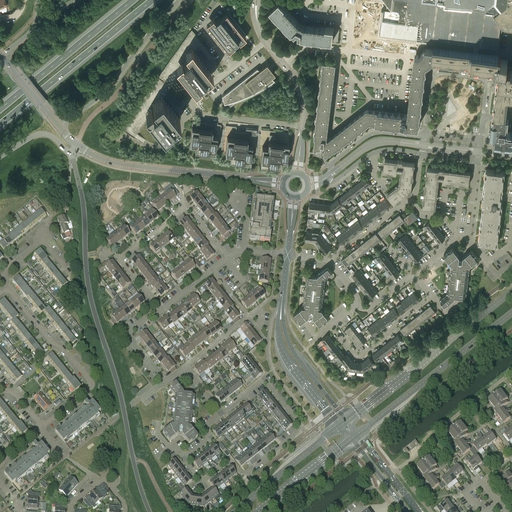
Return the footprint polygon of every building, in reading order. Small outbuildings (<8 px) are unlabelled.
[(288,29),(292,32),(293,31),(295,33),(296,32),(298,33),(299,33),(298,34),(301,35),(301,37),(306,38),(306,36),(312,37),(312,38),(321,39),(321,38),(328,39),(328,40),(332,41),(333,40),(334,29),(334,28),(326,27),(325,29),(302,26),(299,25),(283,8),(285,6),(279,0),(270,9),(273,13),(274,12),(279,16),(277,17),(284,24),(285,23),(289,28),(288,29)] [(511,0),(383,0),(380,33),(414,37),(427,39),(447,41),(474,45),(474,43),(476,43),(476,45),(481,45),(481,46),(489,46),(498,47),(499,34),(500,30),(500,28),(511,29),(511,0)] [(233,43),(237,40),(240,43),(246,38),(226,13),(221,18),(219,16),(215,20),(213,17),(206,22),(228,50),(234,45),(233,43)] [(196,35),(192,30),(157,77),(171,87),(178,78),(195,91),(202,85),(200,84),(200,83),(205,78),(207,80),(213,75),(196,54),(203,44),(196,35)] [(315,137),(314,148),(317,149),(318,147),(321,148),(323,149),(325,152),(324,152),(324,153),(325,154),(326,155),(335,148),(335,149),(339,146),(342,144),(349,139),(352,136),(353,135),(358,132),(359,131),(362,128),(366,125),(368,123),(370,122),(373,122),(375,122),(375,123),(376,123),(378,123),(380,123),(384,124),(388,124),(392,125),(397,125),(401,126),(401,127),(401,126),(406,126),(407,127),(407,126),(407,125),(408,125),(419,126),(420,116),(420,113),(421,113),(420,113),(421,110),(421,104),(422,101),(422,100),(423,88),(424,88),(425,76),(425,75),(426,63),(427,63),(431,60),(431,59),(432,59),(454,62),(458,62),(471,64),(477,65),(495,67),(496,67),(497,67),(497,68),(498,68),(499,69),(498,70),(498,72),(498,73),(496,91),(496,94),(495,99),(494,99),(493,104),(494,104),(493,112),(492,112),(492,114),(492,115),(491,121),(490,133),(494,134),(496,136),(495,142),(501,143),(501,142),(505,143),(505,144),(511,144),(511,132),(507,132),(508,123),(507,122),(507,117),(507,116),(506,116),(508,97),(509,97),(511,97),(511,70),(511,69),(510,68),(507,67),(508,60),(501,60),(501,56),(500,54),(478,52),(478,53),(473,53),(473,51),(433,46),(433,48),(426,47),(425,47),(424,50),(419,54),(415,53),(407,114),(366,109),(328,139),(328,138),(327,138),(336,63),(335,63),(334,63),(329,62),(327,62),(323,61),(323,62),(323,66),(322,70),(321,78),(321,83),(320,91),(319,95),(318,103),(318,108),(318,109),(317,115),(317,116),(316,120),(315,129),(315,133),(314,137),(315,137)] [(251,94),(254,92),(257,90),(259,90),(262,88),(265,86),(268,84),(270,83),(273,81),(274,80),(271,77),(275,74),(266,64),(259,70),(257,68),(222,96),(224,103),(227,102),(230,106),(241,98),(244,97),(247,95),(251,94)] [(134,138),(149,117),(151,121),(151,122),(151,123),(151,124),(151,125),(151,126),(151,127),(151,128),(152,130),(153,132),(154,133),(155,134),(156,136),(158,137),(159,137),(161,138),(163,138),(165,138),(167,138),(168,138),(170,137),(172,136),(173,135),(174,134),(175,132),(176,131),(177,129),(178,128),(178,126),(178,124),(178,122),(178,121),(180,119),(163,98),(165,95),(167,92),(171,87),(157,77),(138,105),(121,128),(134,138)] [(221,125),(214,124),(192,121),(189,149),(230,154),(230,159),(250,162),(251,156),(261,158),(260,163),(281,165),(281,160),(287,161),(289,144),(290,133),(261,130),(261,134),(256,133),(257,129),(246,128),(245,133),(236,132),(236,127),(226,125),(225,130),(220,129),(221,125)] [(400,185),(387,196),(394,205),(398,202),(397,201),(400,198),(401,199),(409,193),(408,192),(410,189),(411,189),(414,163),(403,162),(402,162),(384,160),(383,172),(388,172),(388,171),(392,171),(392,173),(397,173),(397,168),(402,169),(400,185)] [(438,176),(439,177),(443,177),(442,182),(447,182),(447,181),(451,182),(451,183),(460,184),(460,183),(464,183),(464,184),(469,185),(470,173),(439,169),(438,169),(427,168),(425,188),(426,188),(426,190),(424,190),(423,199),(425,199),(424,203),(423,203),(422,208),(434,209),(438,176)] [(500,198),(500,196),(501,186),(503,186),(505,171),(486,169),(482,202),(484,202),(484,207),(483,207),(481,217),(483,217),(482,226),(480,226),(479,236),(480,237),(480,242),(496,243),(497,239),(498,239),(499,229),(498,228),(499,219),(500,219),(502,209),(500,209),(501,204),(497,203),(498,198),(500,198)] [(361,178),(359,179),(366,188),(371,185),(365,177),(362,180),(361,178)] [(359,182),(357,184),(362,191),(366,188),(359,179),(358,180),(359,182)] [(357,184),(352,188),(358,195),(362,191),(357,184)] [(171,185),(163,191),(166,194),(171,201),(176,198),(175,197),(178,195),(179,194),(171,185)] [(352,188),(348,191),(354,198),(358,195),(352,188)] [(193,202),(201,197),(197,192),(195,193),(194,191),(189,195),(191,197),(190,198),(193,202)] [(348,191),(344,194),(349,201),(354,198),(348,191)] [(167,205),(171,201),(166,194),(161,198),(167,205)] [(345,205),(349,201),(344,194),(339,198),(345,205)] [(193,202),(197,207),(204,201),(201,197),(193,202)] [(161,198),(157,201),(162,208),(167,205),(161,198)] [(266,199),(264,198),(264,199),(255,198),(252,224),(254,224),(253,229),(252,228),(251,231),(250,231),(249,238),(255,239),(254,240),(265,242),(265,240),(270,241),(271,234),(270,234),(270,231),(269,231),(269,226),(271,226),(272,216),(270,216),(272,206),(273,206),(274,200),(266,199)] [(385,198),(381,202),(386,209),(391,205),(385,198)] [(334,202),(339,209),(344,206),(338,199),(334,202)] [(158,212),(162,208),(157,201),(152,205),(158,212)] [(200,211),(208,206),(204,201),(197,207),(200,211)] [(333,214),(339,209),(334,202),(330,205),(333,214)] [(381,202),(376,205),(382,212),(386,209),(381,202)] [(330,205),(326,204),(325,213),(333,214),(330,205)] [(376,205),(372,208),(378,215),(382,212),(376,205)] [(200,211),(204,216),(211,210),(208,206),(200,211)] [(373,219),(378,215),(372,208),(368,212),(373,219)] [(36,212),(42,219),(46,216),(40,209),(36,212)] [(151,209),(147,212),(148,214),(154,221),(158,218),(153,211),(151,209)] [(215,215),(211,210),(204,216),(208,221),(209,220),(208,220),(215,215)] [(408,211),(407,212),(414,221),(418,217),(413,210),(410,213),(408,211)] [(32,216),(37,223),(42,219),(36,212),(32,216)] [(368,212),(364,215),(371,224),(372,223),(371,221),(373,219),(368,212)] [(409,224),(414,221),(407,212),(405,213),(407,215),(404,217),(409,224)] [(149,225),(154,221),(148,214),(144,218),(149,225)] [(209,220),(212,224),(219,219),(216,214),(215,215),(208,220),(209,220)] [(399,214),(395,218),(401,225),(405,221),(399,214)] [(369,225),(371,224),(364,215),(359,219),(365,226),(368,223),(369,225)] [(27,219),(33,226),(37,223),(32,216),(27,219)] [(64,234),(69,232),(66,224),(68,224),(65,216),(57,219),(63,234),(64,234)] [(145,228),(149,225),(144,218),(139,221),(145,228)] [(179,224),(183,229),(190,223),(187,218),(179,224)] [(390,218),(389,219),(396,228),(401,225),(395,218),(392,220),(390,218)] [(23,223),(29,229),(33,226),(27,219),(23,223)] [(219,219),(212,224),(215,229),(223,223),(219,219)] [(358,219),(354,223),(361,232),(362,231),(361,229),(364,227),(358,219)] [(392,231),(396,228),(389,219),(388,220),(389,222),(386,224),(392,231)] [(424,226),(428,231),(435,225),(432,222),(435,221),(433,219),(424,226)] [(140,232),(145,228),(139,221),(135,225),(140,232)] [(19,226),(25,233),(29,229),(23,223),(19,226)] [(190,223),(183,229),(187,233),(194,227),(190,223)] [(215,229),(219,233),(226,228),(223,223),(215,229)] [(359,233),(361,232),(354,223),(349,226),(355,233),(358,231),(359,233)] [(388,235),(392,231),(386,224),(382,228),(388,235)] [(136,236),(140,232),(135,225),(130,228),(136,236)] [(428,231),(431,235),(440,228),(439,226),(437,228),(435,225),(428,231)] [(25,233),(19,226),(15,229),(21,236),(25,233)] [(124,226),(120,230),(125,237),(130,234),(124,226)] [(351,237),(355,233),(349,226),(345,230),(351,237)] [(187,233),(190,238),(197,232),(194,227),(187,233)] [(230,232),(226,228),(219,233),(223,238),(223,237),(225,240),(230,236),(228,234),(230,232)] [(383,238),(388,235),(382,228),(378,231),(383,238)] [(431,235),(434,239),(441,234),(439,231),(441,229),(440,228),(431,235)] [(21,236),(15,229),(11,233),(16,240),(21,236)] [(112,230),(108,233),(111,237),(116,244),(121,241),(115,233),(112,230)] [(120,230),(115,233),(121,241),(125,237),(120,230)] [(346,240),(351,237),(345,230),(341,233),(346,240)] [(311,240),(315,241),(320,232),(312,231),(311,240)] [(197,232),(190,238),(194,242),(201,236),(197,232)] [(320,232),(315,241),(318,244),(325,239),(320,232)] [(16,240),(11,233),(7,236),(12,243),(16,240)] [(168,233),(163,236),(169,244),(174,240),(168,233)] [(342,244),(346,240),(341,233),(336,236),(342,244)] [(375,233),(371,236),(377,243),(381,240),(375,233)] [(400,241),(402,244),(409,238),(406,234),(396,241),(398,243),(400,241)] [(444,236),(441,234),(434,239),(438,244),(447,236),(446,235),(444,236)] [(12,243),(7,236),(2,240),(8,247),(12,243)] [(164,247),(169,244),(163,236),(159,240),(164,247)] [(194,242),(197,247),(204,241),(201,236),(194,242)] [(372,247),(377,243),(371,236),(367,240),(372,247)] [(112,248),(116,244),(111,237),(106,241),(107,242),(105,244),(109,249),(111,247),(112,248)] [(402,244),(405,248),(412,243),(409,238),(402,244)] [(328,243),(325,239),(318,244),(321,248),(328,243)] [(8,247),(2,240),(0,241),(0,245),(4,250),(8,247)] [(160,251),(164,247),(159,240),(154,243),(160,251)] [(362,240),(361,241),(368,250),(372,247),(367,240),(364,242),(362,240)] [(204,241),(197,247),(201,251),(207,246),(208,246),(204,241)] [(364,253),(368,250),(361,241),(360,242),(361,244),(358,246),(364,253)] [(155,254),(160,251),(154,243),(150,247),(155,254)] [(328,243),(321,248),(325,253),(332,247),(328,243)] [(405,248),(409,252),(416,247),(412,243),(405,248)] [(200,252),(203,256),(211,251),(207,246),(201,251),(200,252)] [(354,247),(352,248),(360,257),(364,253),(358,246),(355,249),(354,247)] [(409,257),(410,258),(419,251),(416,247),(409,252),(411,255),(409,257)] [(444,254),(448,260),(450,263),(450,271),(449,273),(447,293),(442,298),(440,299),(444,305),(454,298),(455,296),(466,298),(470,265),(479,259),(472,250),(463,257),(462,264),(458,264),(459,256),(452,247),(444,254)] [(355,260),(360,257),(352,248),(351,249),(353,251),(350,253),(355,260)] [(33,255),(37,259),(44,254),(40,249),(33,255)] [(379,262),(386,257),(384,254),(386,252),(385,250),(376,258),(379,262)] [(211,251),(203,256),(207,261),(214,255),(211,251)] [(419,251),(410,258),(411,260),(413,258),(415,261),(423,256),(419,251)] [(350,253),(345,256),(351,264),(355,260),(350,253)] [(47,258),(44,254),(37,259),(40,264),(47,258)] [(131,262),(135,266),(142,261),(139,256),(131,262)] [(347,267),(351,264),(345,256),(341,260),(347,267)] [(389,261),(386,257),(379,262),(382,266),(389,261)] [(44,268),(51,262),(47,258),(40,264),(44,268)] [(105,267),(108,272),(116,266),(112,261),(111,262),(109,259),(104,263),(106,266),(105,267)] [(189,260),(185,264),(190,271),(195,267),(189,260)] [(142,261),(135,266),(139,271),(146,265),(142,261)] [(389,261),(382,266),(386,271),(393,265),(389,261)] [(54,266),(51,262),(44,268),(47,272),(54,266)] [(185,264),(180,267),(186,274),(190,271),(185,264)] [(139,271),(142,275),(149,270),(146,265),(139,271)] [(395,268),(393,265),(386,271),(389,275),(398,268),(397,266),(395,268)] [(51,276),(57,270),(54,266),(47,272),(51,276)] [(116,266),(108,272),(112,276),(119,270),(116,266)] [(180,267),(176,271),(181,278),(186,274),(180,267)] [(322,309),(322,307),(325,279),(333,273),(328,267),(318,274),(318,276),(306,274),(303,307),(294,313),(301,322),(309,316),(310,308),(314,309),(313,316),(320,325),(329,318),(322,309)] [(398,268),(389,275),(392,279),(400,274),(397,271),(399,269),(398,268)] [(61,275),(57,270),(51,276),(54,280),(61,275)] [(123,275),(119,270),(112,276),(115,281),(123,275)] [(149,270),(142,275),(146,280),(153,274),(149,270)] [(360,270),(353,275),(357,280),(364,274),(360,270)] [(177,281),(181,278),(176,271),(171,274),(177,281)] [(146,280),(149,284),(156,279),(153,274),(146,280)] [(357,280),(360,284),(367,278),(364,274),(357,280)] [(16,285),(23,280),(19,275),(12,281),(16,285)] [(64,279),(61,275),(54,280),(57,284),(64,279)] [(123,275),(115,281),(119,285),(126,279),(123,275)] [(360,284),(363,288),(370,283),(367,278),(360,284)] [(68,283),(64,279),(57,284),(61,289),(68,283)] [(130,284),(126,279),(119,285),(122,290),(130,284)] [(156,279),(149,284),(153,289),(154,288),(160,283),(156,279)] [(23,280),(16,285),(19,290),(26,284),(23,280)] [(208,290),(215,284),(212,280),(205,285),(208,290)] [(161,282),(160,283),(154,288),(157,293),(164,287),(161,282)] [(363,288),(367,292),(374,287),(370,283),(363,288)] [(26,284),(19,290),(23,294),(30,288),(26,284)] [(219,289),(215,284),(208,290),(212,295),(219,289)] [(168,292),(164,287),(157,293),(161,297),(168,292)] [(374,287),(367,292),(370,297),(377,291),(374,287)] [(30,288),(23,294),(26,298),(33,292),(30,288)] [(259,288),(255,292),(260,299),(265,295),(260,289),(259,288)] [(212,295),(215,299),(222,293),(219,289),(212,295)] [(33,292),(26,298),(30,302),(37,296),(33,292)] [(256,303),(260,299),(255,292),(250,295),(256,303)] [(413,292),(409,296),(414,303),(419,299),(413,292)] [(137,293),(132,297),(134,299),(139,306),(144,303),(137,293)] [(219,304),(226,298),(222,293),(215,299),(219,304)] [(189,299),(195,306),(200,302),(194,295),(189,299)] [(246,299),(251,306),(256,303),(250,295),(246,299)] [(37,296),(30,302),(33,306),(40,301),(37,296)] [(410,306),(414,303),(409,296),(405,299),(410,306)] [(219,304),(222,308),(230,302),(226,298),(219,304)] [(134,299),(129,303),(135,310),(139,306),(134,299)] [(191,309),(195,306),(189,299),(185,303),(186,304),(186,303),(191,310),(191,309)] [(247,310),(251,306),(246,299),(241,303),(247,310)] [(406,309),(410,306),(405,299),(400,302),(406,309)] [(40,301),(33,306),(37,310),(44,305),(40,301)] [(232,308),(233,307),(230,302),(222,308),(226,312),(226,313),(232,308)] [(402,313),(406,309),(400,302),(396,306),(402,313)] [(135,310),(129,303),(125,306),(131,313),(135,310)] [(186,303),(186,304),(181,307),(187,314),(192,310),(191,309),(191,310),(186,303)] [(429,306),(426,309),(431,316),(436,312),(429,303),(427,304),(429,306)] [(11,308),(8,304),(1,309),(4,313),(11,308)] [(47,309),(44,305),(37,310),(40,315),(43,313),(43,312),(47,309)] [(120,310),(126,317),(131,313),(125,306),(120,310)] [(43,312),(43,313),(46,317),(53,311),(50,307),(47,309),(43,312)] [(187,314),(181,307),(177,310),(183,318),(187,314)] [(394,307),(390,311),(391,312),(395,318),(400,314),(394,307)] [(4,313),(8,318),(15,312),(11,308),(4,313)] [(228,318),(236,312),(232,308),(226,313),(226,312),(225,313),(228,318)] [(431,316),(426,309),(423,311),(421,309),(420,310),(422,312),(427,319),(431,316)] [(116,313),(122,320),(126,317),(120,310),(116,313)] [(177,310),(172,314),(178,321),(183,318),(177,310)] [(427,319),(422,312),(420,310),(419,311),(420,313),(417,315),(423,322),(427,319)] [(53,311),(46,317),(50,321),(57,315),(56,314),(53,311)] [(395,318),(391,312),(390,311),(385,314),(391,321),(395,318)] [(18,316),(15,312),(8,318),(11,322),(16,318),(18,316)] [(235,324),(239,321),(238,318),(239,317),(236,312),(228,318),(232,322),(233,322),(234,324),(235,324)] [(117,324),(122,320),(116,313),(111,317),(112,318),(110,320),(114,325),(116,323),(117,324)] [(173,325),(178,321),(172,314),(168,317),(168,318),(173,324),(173,325)] [(385,314),(381,318),(387,325),(391,321),(385,314)] [(60,319),(57,315),(50,321),(53,325),(60,319)] [(423,322),(417,315),(414,318),(413,316),(411,317),(419,326),(423,322)] [(167,316),(163,320),(168,327),(173,324),(168,318),(168,317),(167,316)] [(419,326),(411,317),(410,318),(412,320),(409,322),(414,329),(419,326)] [(9,323),(13,328),(20,322),(16,318),(11,322),(9,323)] [(382,328),(387,325),(381,318),(377,321),(382,328)] [(60,319),(53,325),(57,329),(64,323),(60,319)] [(164,331),(168,327),(163,320),(158,324),(164,331)] [(377,321),(373,324),(378,331),(382,328),(377,321)] [(23,326),(20,322),(13,328),(16,332),(23,326)] [(216,322),(211,326),(217,333),(221,330),(216,322)] [(414,329),(409,322),(406,324),(404,322),(403,323),(410,332),(414,329)] [(67,328),(64,323),(57,329),(60,333),(67,328)] [(406,336),(410,332),(403,323),(402,324),(403,326),(400,329),(406,336)] [(243,334),(250,328),(246,324),(239,329),(243,334)] [(348,334),(355,328),(352,324),(345,330),(348,334)] [(374,335),(378,331),(373,324),(368,328),(374,335)] [(16,332),(20,336),(27,330),(23,326),(16,332)] [(212,337),(217,333),(211,326),(207,329),(206,330),(211,336),(212,337)] [(355,328),(348,334),(352,338),(359,333),(361,331),(358,327),(356,329),(355,328)] [(67,328),(60,333),(64,337),(70,332),(67,328)] [(243,334),(240,336),(244,341),(246,339),(254,333),(250,328),(243,334)] [(207,340),(211,336),(206,330),(207,329),(206,329),(201,332),(207,340)] [(30,334),(27,330),(20,336),(23,340),(30,334)] [(139,337),(142,342),(150,336),(146,331),(139,337)] [(74,336),(70,332),(64,337),(67,342),(74,336)] [(201,332),(197,336),(202,343),(207,340),(201,332)] [(254,333),(246,339),(250,343),(257,337),(254,333)] [(359,333),(352,338),(355,342),(362,337),(359,333)] [(23,340),(27,344),(34,339),(30,334),(23,340)] [(399,345),(404,341),(398,334),(395,337),(393,335),(392,336),(399,345)] [(324,345),(331,339),(328,335),(321,340),(324,345)] [(74,336),(67,342),(71,346),(77,340),(74,336)] [(150,336),(142,342),(146,346),(153,341),(150,336)] [(197,336),(192,339),(198,347),(202,343),(197,336)] [(395,348),(399,345),(392,336),(391,337),(392,339),(389,341),(395,348)] [(250,343),(248,345),(251,350),(261,342),(257,337),(250,343)] [(366,341),(362,337),(355,342),(359,347),(366,341)] [(37,343),(34,339),(27,344),(30,348),(37,343)] [(194,350),(198,347),(192,339),(188,343),(188,344),(193,350),(194,350)] [(335,343),(331,339),(324,345),(328,349),(335,343)] [(157,345),(153,341),(146,346),(149,351),(157,345)] [(230,341),(225,344),(231,352),(236,348),(230,341)] [(385,341),(384,342),(391,351),(395,348),(389,341),(387,343),(385,341)] [(386,355),(391,351),(384,342),(382,343),(384,345),(381,348),(386,355)] [(30,348),(33,353),(40,347),(37,343),(30,348)] [(157,345),(149,351),(153,355),(160,350),(163,347),(160,343),(157,345)] [(335,343),(328,349),(331,353),(340,346),(339,345),(337,346),(335,343)] [(188,344),(184,347),(190,355),(194,351),(194,350),(193,350),(188,344)] [(227,355),(231,352),(225,344),(221,348),(221,349),(222,349),(226,355),(227,355)] [(182,345),(177,348),(185,358),(190,355),(184,347),(182,345)] [(341,347),(340,346),(331,353),(334,357),(341,352),(339,349),(341,347)] [(44,351),(40,347),(33,353),(37,357),(44,351)] [(377,348),(375,349),(382,358),(386,355),(381,348),(378,350),(377,348)] [(222,349),(221,349),(217,352),(223,360),(227,356),(227,355),(226,355),(222,349)] [(378,362),(382,358),(375,349),(374,350),(375,352),(372,355),(378,362)] [(164,354),(160,350),(153,355),(156,360),(164,354)] [(218,363),(223,360),(217,352),(213,356),(218,363)] [(341,352),(334,357),(338,362),(340,360),(345,356),(343,355),(341,352)] [(50,363),(57,357),(53,353),(46,358),(50,363)] [(164,354),(156,360),(160,364),(161,364),(167,359),(167,358),(164,354)] [(347,354),(345,356),(340,360),(343,364),(350,359),(347,354)] [(8,360),(5,355),(0,359),(0,363),(2,365),(8,360)] [(213,356),(208,360),(214,367),(218,363),(213,356)] [(57,357),(50,363),(53,367),(60,361),(57,357)] [(241,363),(244,367),(251,362),(248,357),(241,363)] [(365,361),(370,367),(375,364),(369,357),(365,361)] [(161,364),(164,368),(172,362),(168,358),(167,358),(167,359),(161,364)] [(350,359),(343,364),(348,371),(353,362),(350,359)] [(2,365),(5,369),(12,364),(8,360),(2,365)] [(209,370),(214,367),(208,360),(204,363),(203,363),(208,369),(209,370)] [(63,365),(60,361),(53,367),(56,371),(63,365)] [(364,372),(370,367),(365,361),(361,363),(364,372)] [(170,372),(171,374),(176,370),(175,368),(175,367),(172,362),(164,368),(168,373),(170,372)] [(203,362),(198,366),(206,376),(210,372),(209,370),(208,369),(203,363),(204,363),(203,362)] [(251,362),(244,367),(247,372),(255,366),(251,362)] [(357,363),(353,362),(348,371),(356,372),(357,363)] [(5,369),(8,374),(15,368),(12,364),(5,369)] [(63,365),(56,371),(60,375),(67,369),(63,365)] [(198,366),(194,369),(201,379),(206,376),(198,366)] [(247,372),(251,376),(258,370),(255,366),(247,372)] [(8,374),(12,378),(19,372),(15,368),(8,374)] [(70,374),(67,369),(60,375),(63,379),(70,374)] [(258,370),(251,376),(254,380),(262,375),(258,370)] [(19,372),(12,378),(15,382),(22,376),(19,372)] [(74,378),(70,374),(63,379),(67,384),(74,378)] [(74,378),(67,384),(70,388),(77,382),(74,378)] [(236,379),(232,383),(238,390),(242,387),(236,379)] [(81,386),(77,382),(70,388),(74,392),(81,386)] [(233,393),(238,390),(232,383),(228,386),(233,393)] [(169,429),(162,433),(169,442),(178,435),(179,428),(183,428),(182,436),(185,440),(189,444),(197,437),(193,432),(191,429),(191,423),(192,418),(193,407),(194,404),(194,396),(183,395),(183,394),(175,384),(169,389),(175,396),(171,426),(169,429)] [(228,386),(223,389),(229,397),(233,393),(228,386)] [(225,400),(229,397),(223,389),(219,393),(225,400)] [(258,397),(261,401),(269,396),(265,391),(258,397)] [(496,413),(503,408),(510,402),(501,391),(487,401),(496,413)] [(40,393),(34,399),(44,411),(51,406),(40,393)] [(225,400),(219,393),(215,396),(221,404),(225,400)] [(269,396),(261,401),(265,406),(272,400),(269,396)] [(101,411),(92,401),(91,402),(88,398),(84,402),(85,404),(87,406),(60,428),(55,432),(63,442),(68,438),(69,439),(74,435),(78,431),(83,428),(88,424),(92,420),(97,416),(96,415),(101,411)] [(275,404),(272,400),(265,406),(268,410),(275,404)] [(275,404),(268,410),(271,414),(279,408),(275,404)] [(10,410),(6,405),(0,410),(0,411),(3,415),(10,410)] [(242,408),(248,415),(253,412),(256,411),(251,405),(249,407),(247,405),(242,408)] [(242,408),(238,411),(244,419),(248,415),(242,408)] [(282,413),(279,408),(271,414),(275,418),(282,413)] [(496,413),(500,418),(507,412),(507,411),(506,412),(503,408),(496,413)] [(6,419),(13,414),(10,410),(3,415),(6,419)] [(238,411),(234,415),(240,422),(244,419),(238,411)] [(504,423),(510,419),(511,418),(507,414),(508,413),(507,412),(500,418),(504,423)] [(282,413),(275,418),(278,423),(285,417),(282,413)] [(17,418),(13,414),(6,419),(10,424),(17,418)] [(240,422),(234,415),(230,418),(235,425),(240,422)] [(289,421),(285,417),(278,423),(281,427),(289,421)] [(17,418),(10,424),(13,428),(20,422),(17,418)] [(230,418),(225,421),(231,429),(235,425),(230,418)] [(231,429),(225,421),(221,425),(227,432),(231,429)] [(289,421),(281,427),(285,431),(292,426),(289,421)] [(24,426),(20,422),(13,428),(17,432),(24,426)] [(456,445),(462,439),(469,434),(460,422),(447,432),(454,441),(453,442),(456,445)] [(221,425),(217,428),(223,435),(227,432),(221,425)] [(24,426),(17,432),(20,436),(27,431),(24,426)] [(218,439),(223,435),(217,428),(212,432),(218,439)] [(265,436),(271,444),(275,440),(273,438),(276,436),(272,431),(271,432),(269,429),(267,431),(269,433),(265,436)] [(511,439),(511,436),(508,431),(503,434),(509,442),(511,439)] [(491,432),(486,436),(492,443),(496,439),(491,432)] [(266,447),(271,444),(265,436),(260,440),(266,447)] [(487,447),(492,443),(486,436),(482,439),(487,445),(486,445),(487,447)] [(259,438),(254,441),(256,443),(262,450),(266,447),(260,440),(259,438)] [(482,449),(486,445),(487,445),(482,439),(481,438),(477,442),(482,449)] [(456,445),(460,450),(467,444),(466,443),(465,443),(462,439),(456,445)] [(408,446),(412,450),(419,445),(415,440),(408,446)] [(12,484),(17,480),(18,481),(23,477),(27,474),(32,470),(37,466),(41,462),(46,458),(45,457),(49,453),(41,443),(40,444),(37,441),(32,444),(33,446),(35,448),(9,470),(4,474),(12,484)] [(477,442),(472,445),(474,447),(475,449),(477,451),(478,452),(481,455),(484,452),(482,449),(477,442)] [(258,454),(262,450),(256,443),(252,446),(258,454)] [(468,445),(467,444),(460,450),(464,455),(470,451),(470,450),(467,445),(468,445)] [(214,445),(210,449),(216,456),(220,452),(214,445)] [(252,446),(248,450),(254,457),(258,454),(252,446)] [(210,449),(206,452),(211,459),(213,462),(218,459),(215,456),(216,456),(210,449)] [(249,460),(254,457),(248,450),(243,453),(249,460)] [(207,463),(211,459),(206,452),(201,455),(207,463)] [(245,464),(249,460),(243,453),(239,456),(245,464)] [(203,466),(207,463),(201,455),(197,459),(203,466)] [(245,464),(239,456),(235,460),(241,467),(245,464)] [(472,459),(478,466),(482,463),(477,456),(472,459)] [(429,457),(417,467),(424,476),(423,477),(424,479),(431,474),(438,468),(429,457)] [(198,469),(203,466),(197,459),(193,462),(198,469)] [(478,466),(472,459),(468,463),(475,472),(479,468),(478,466)] [(168,465),(171,470),(178,464),(175,460),(168,465)] [(171,470),(175,474),(182,468),(178,464),(171,470)] [(229,468),(226,470),(232,477),(236,473),(229,464),(228,466),(229,468)] [(458,465),(454,469),(459,476),(463,472),(458,465)] [(175,474),(178,478),(187,471),(186,470),(184,471),(182,468),(175,474)] [(449,472),(450,473),(455,479),(459,476),(454,469),(449,472)] [(511,481),(511,480),(511,478),(511,472),(509,469),(501,475),(503,478),(502,479),(505,483),(504,485),(510,492),(511,491),(511,492),(511,481)] [(221,471),(228,480),(232,477),(226,470),(224,472),(222,470),(221,471)] [(178,478),(181,482),(188,477),(186,474),(188,472),(187,471),(178,478)] [(221,474),(218,476),(223,484),(228,480),(221,471),(219,472),(221,474)] [(448,474),(446,476),(454,486),(458,483),(455,479),(450,473),(448,474)] [(424,479),(429,484),(436,479),(435,477),(434,478),(431,474),(424,479)] [(212,478),(219,487),(223,484),(218,476),(215,479),(213,477),(212,478)] [(444,478),(441,480),(443,482),(445,484),(446,486),(449,490),(454,486),(446,476),(444,478)] [(70,477),(59,490),(66,497),(78,484),(70,477)] [(188,477),(181,482),(185,487),(194,480),(193,478),(191,480),(188,477)] [(215,490),(219,487),(212,478),(211,479),(212,481),(209,483),(213,488),(215,490)] [(433,490),(439,485),(438,485),(439,485),(436,480),(437,479),(436,479),(429,484),(433,490)] [(99,501),(103,498),(104,499),(107,497),(106,495),(102,491),(99,487),(96,489),(97,490),(93,494),(99,501)] [(179,494),(183,498),(190,493),(186,488),(179,494)] [(209,491),(214,498),(219,495),(215,490),(213,488),(209,491)] [(30,490),(26,494),(28,496),(28,501),(38,502),(38,497),(39,497),(40,494),(33,493),(30,490)] [(209,491),(205,495),(210,502),(214,498),(209,491)] [(183,498),(188,505),(193,496),(190,493),(183,498)] [(99,501),(93,494),(89,497),(88,496),(85,498),(93,508),(96,506),(95,505),(99,501)] [(201,497),(204,507),(210,502),(205,495),(201,497)] [(188,505),(196,506),(197,497),(193,496),(188,505)] [(196,506),(204,507),(201,497),(197,497),(196,506)] [(440,506),(437,508),(440,511),(441,511),(444,510),(451,505),(452,504),(450,502),(449,503),(447,500),(440,506)] [(38,502),(28,501),(27,507),(26,507),(26,510),(38,511),(38,508),(37,508),(38,502)]
